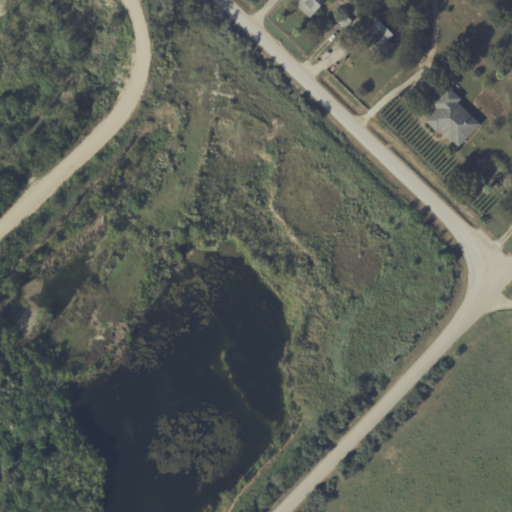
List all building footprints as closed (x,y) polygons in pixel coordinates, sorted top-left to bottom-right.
[(324,0),(308,18),(294,5),(299,0),(324,0)] [(350,21),(343,29),(337,23),(344,15),(350,21)] [(391,37),(386,41),(390,45),(377,58),(350,30),(363,18),(371,26),(377,20),(392,36),(391,37)] [(348,33),(357,42),(345,55),(335,46),(347,33),(348,33)] [(329,54),(322,61),(318,57),(325,51),(329,54)] [(444,138),(437,131),(436,133),(424,121),(436,109),(431,104),(447,87),(460,99),(456,103),(479,125),(457,148),(451,142),(450,143),(444,138)]
